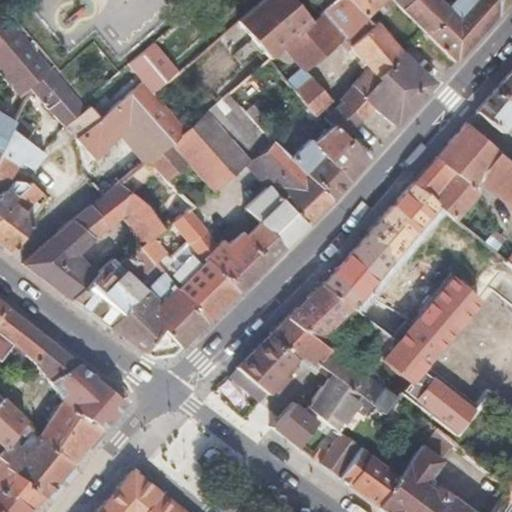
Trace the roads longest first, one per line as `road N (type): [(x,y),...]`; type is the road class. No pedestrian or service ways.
road 1 (tertiary): [(511,31),(167,394)]
road 2 (residential): [(167,394),(0,276)]
road 3 (residential): [(324,511),(167,394)]
road 4 (tertiary): [(167,394),(63,511)]
road 5 (unknown): [(13,287),(82,185)]
